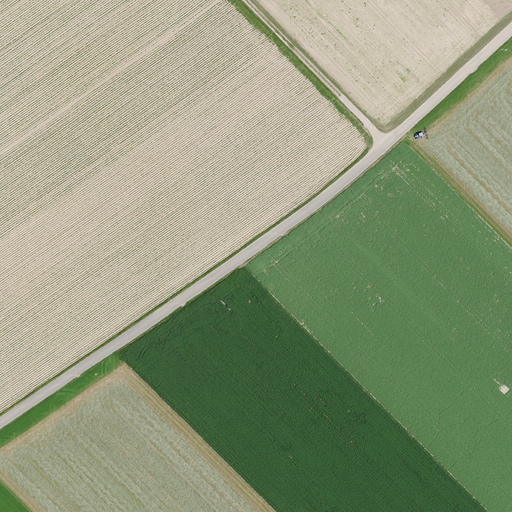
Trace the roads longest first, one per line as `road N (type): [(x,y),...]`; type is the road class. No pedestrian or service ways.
road 1 (unclassified): [(511,26),(322,198),(0,422)]
road 2 (track): [(382,143),(242,0)]
